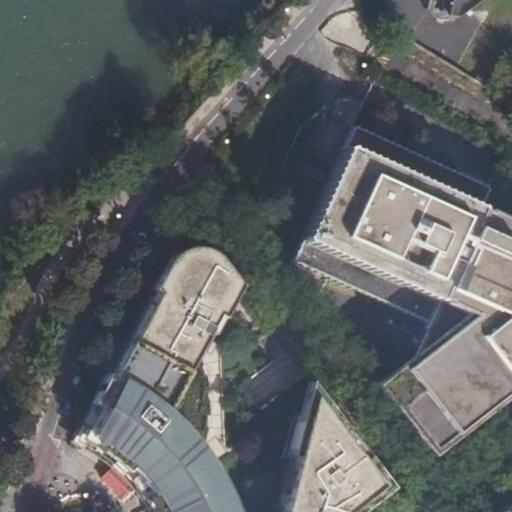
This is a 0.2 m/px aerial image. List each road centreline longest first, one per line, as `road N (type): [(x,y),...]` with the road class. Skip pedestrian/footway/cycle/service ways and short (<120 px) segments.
road 1 (residential): [(176,177),(421,511)]
road 2 (residential): [(23,511),(99,283),(162,192)]
road 3 (residential): [(176,177),(230,104),(329,0)]
